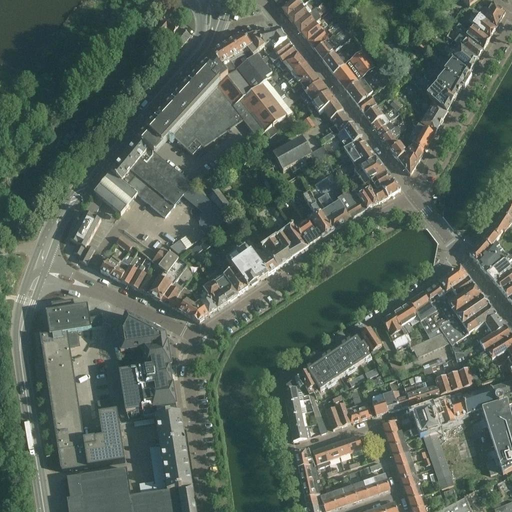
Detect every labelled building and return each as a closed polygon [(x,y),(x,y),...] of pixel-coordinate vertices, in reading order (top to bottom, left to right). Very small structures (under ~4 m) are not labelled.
[(281,10),(287,19),(301,7),(298,3),(301,0),(293,0),(291,2),(281,10)] [(459,0),(459,1),(456,4),(460,0),(469,9),(479,0),(459,0)] [(480,16),(479,17),(496,30),(505,14),(492,3),(488,12),(484,9),(480,16)] [(301,7),(287,19),(294,27),(313,12),(314,12),(311,8),(305,12),(301,7)] [(313,12),(294,27),(301,36),(319,22),(320,21),(316,10),(314,12),(313,12)] [(470,25),(470,26),(490,41),(490,40),(496,30),(479,17),(476,21),(472,26),(470,25)] [(170,40),(172,42),(178,35),(175,33),(179,28),(178,28),(166,18),(151,38),(157,43),(160,39),(167,44),(170,40)] [(319,22),(301,36),(308,44),(327,28),(325,26),(323,27),(319,22)] [(456,29),(462,34),(483,51),(484,51),(490,41),(470,26),(465,32),(462,29),(463,29),(459,26),(456,29)] [(172,42),(172,43),(180,50),(181,50),(182,49),(181,49),(184,46),(185,46),(184,45),(187,42),(187,43),(188,42),(187,41),(190,38),(190,39),(191,38),(182,30),(182,31),(179,28),(175,33),(178,35),(172,42)] [(327,28),(308,44),(314,53),(324,44),(325,45),(329,42),(324,37),(330,32),(327,28)] [(277,32),(257,37),(265,48),(271,47),(275,52),(287,42),(279,33),(277,32)] [(462,34),(454,43),(461,47),(460,48),(461,49),(477,61),(483,51),(462,34)] [(244,40),(242,38),(256,55),(260,59),(257,56),(257,54),(263,50),(265,48),(257,37),(244,40)] [(212,56),(214,58),(219,69),(227,79),(219,85),(216,88),(240,119),(244,124),(254,137),(257,141),(265,135),(269,141),(278,134),(273,128),(286,117),(288,119),(293,115),(288,109),(295,103),(286,99),(283,102),(273,89),(266,79),(272,75),(260,59),(256,55),(242,38),(212,56)] [(324,44),(314,53),(323,63),(333,55),(332,55),(340,48),(333,39),(329,42),(325,45),(324,44)] [(275,52),(268,57),(272,64),(278,59),(283,66),(297,55),(287,42),(275,52)] [(333,55),(323,63),(333,77),(350,64),(344,56),(338,61),(333,55),(340,49),(340,48),(332,55),(333,55)] [(450,60),(449,60),(469,75),(474,68),(473,68),(477,62),(477,61),(461,49),(460,48),(457,52),(454,49),(447,58),(450,60)] [(353,61),(350,64),(333,77),(336,80),(346,93),(373,71),(374,70),(359,50),(351,57),(353,61)] [(297,55),(283,66),(279,69),(282,73),(287,70),(291,75),(305,65),(297,55)] [(240,119),(216,88),(219,85),(227,79),(219,69),(214,58),(207,65),(192,82),(142,137),(140,139),(138,141),(154,154),(156,151),(170,136),(193,157),(201,148),(209,142),(211,146),(244,124),(240,119)] [(433,63),(442,71),(443,71),(463,88),(470,76),(469,75),(449,60),(444,67),(436,59),(433,63)] [(291,90),(291,91),(312,74),(305,65),(291,75),(294,79),(289,85),(292,89),(291,90)] [(373,71),(346,93),(352,100),(368,88),(362,80),(373,71)] [(434,81),(456,100),(463,88),(443,71),(442,71),(443,72),(437,78),(440,80),(437,84),(434,81)] [(312,74),(291,91),(294,94),(301,88),(306,94),(304,95),(305,95),(300,98),(301,100),(320,84),(312,74)] [(446,115),(456,100),(434,81),(427,89),(431,93),(427,97),(434,104),(446,115)] [(386,86),(391,93),(395,90),(389,83),(386,86)] [(320,84),(301,100),(308,108),(311,105),(328,94),(320,84)] [(368,88),(352,100),(358,108),(368,100),(367,98),(373,93),(368,88)] [(310,120),(311,121),(318,117),(323,113),(336,104),(328,94),(311,105),(314,109),(311,112),(313,115),(311,116),(310,120)] [(368,100),(358,108),(364,117),(375,108),(375,109),(376,108),(369,99),(368,100)] [(390,106),(397,113),(402,108),(394,101),(390,106)] [(336,104),(323,113),(330,122),(343,114),(336,104)] [(446,115),(434,104),(420,126),(435,135),(447,115),(446,115)] [(375,108),(364,117),(371,127),(383,118),(376,108),(375,109),(375,108)] [(330,122),(334,128),(347,119),(343,114),(330,122)] [(316,127),(311,121),(310,120),(311,116),(303,122),(309,130),(315,127),(316,127)] [(318,117),(311,121),(316,127),(322,123),(318,117)] [(383,118),(371,127),(376,133),(389,123),(384,117),(383,118)] [(332,134),(319,143),(321,146),(338,137),(340,136),(352,127),(347,119),(334,128),(330,130),(332,134)] [(389,123),(376,133),(381,140),(393,130),(389,123)] [(411,144),(413,147),(414,147),(422,157),(434,137),(414,124),(413,126),(417,129),(416,132),(414,131),(413,134),(416,135),(411,144)] [(340,136),(338,137),(346,149),(343,151),(362,140),(352,127),(340,136)] [(393,130),(381,140),(391,152),(399,145),(395,140),(398,137),(405,131),(404,128),(396,134),(393,130)] [(362,140),(343,151),(350,161),(352,160),(355,164),(361,161),(354,150),(364,143),(362,140)] [(154,154),(138,141),(112,173),(111,175),(94,195),(95,196),(120,217),(137,197),(165,219),(182,198),(202,214),(199,218),(202,232),(205,236),(227,221),(197,191),(192,186),(154,154)] [(283,175),(312,159),(303,142),(273,158),(283,175)] [(352,160),(350,161),(353,165),(356,170),(375,159),(364,143),(354,150),(361,161),(355,164),(352,160)] [(399,145),(391,152),(397,161),(406,154),(399,145)] [(413,147),(406,154),(397,161),(410,178),(422,157),(414,147),(413,147)] [(322,149),(313,154),(320,164),(328,159),(322,149)] [(354,172),(359,179),(361,177),(366,186),(368,185),(387,174),(380,166),(375,159),(356,170),(356,171),(357,171),(354,172)] [(387,174),(368,185),(374,194),(393,183),(387,174)] [(393,183),(374,194),(372,196),(379,206),(388,200),(393,197),(400,193),(393,183)] [(366,186),(361,189),(373,209),(379,206),(372,196),(374,194),(368,185),(366,186)] [(360,188),(354,192),(366,213),(373,209),(361,189),(360,188)] [(219,213),(229,205),(218,189),(207,197),(219,213)] [(352,191),(338,201),(351,222),(366,213),(354,192),(353,191),(352,192),(352,191)] [(310,222),(310,223),(322,241),(332,234),(317,210),(316,207),(310,195),(303,198),(310,210),(313,214),(306,218),(310,222)] [(321,215),(317,210),(332,234),(351,222),(338,201),(337,201),(339,203),(334,206),(327,195),(318,201),(325,212),(321,215)] [(95,196),(85,214),(94,218),(103,203),(95,196)] [(490,233),(488,237),(495,244),(496,243),(498,241),(503,233),(505,235),(511,225),(511,210),(506,207),(501,216),(490,233)] [(87,248),(101,222),(85,214),(70,242),(78,246),(74,254),(81,259),(79,263),(87,267),(95,252),(87,248)] [(310,223),(296,232),(308,250),(322,241),(310,223)] [(270,231),(276,239),(291,262),(308,250),(296,232),(293,228),(280,237),(278,234),(274,228),(270,231)] [(486,235),(478,246),(487,253),(495,244),(488,237),(486,235)] [(128,253),(133,248),(120,239),(116,245),(128,253)] [(262,250),(265,253),(278,271),(291,262),(276,239),(264,248),(261,243),(256,246),(259,251),(262,250)] [(170,249),(178,256),(186,250),(180,241),(170,249)] [(496,243),(495,244),(487,253),(477,265),(486,277),(509,258),(496,243)] [(469,257),(477,265),(487,253),(478,246),(476,248),(469,257)] [(235,272),(234,272),(248,291),(268,277),(252,256),(251,254),(251,255),(245,247),(226,261),(235,272)] [(155,285),(148,298),(160,304),(171,289),(187,269),(187,268),(175,259),(175,258),(174,257),(169,254),(169,255),(163,250),(152,263),(162,271),(165,273),(155,285)] [(257,252),(252,256),(268,277),(278,271),(265,253),(262,254),(257,252)] [(509,258),(486,277),(494,285),(511,271),(511,261),(509,258)] [(100,273),(110,278),(121,264),(113,259),(110,264),(108,263),(100,273)] [(124,260),(121,264),(110,278),(120,283),(129,268),(132,263),(129,261),(128,263),(124,260)] [(129,268),(120,283),(129,288),(140,269),(138,268),(136,272),(133,270),(137,262),(134,260),(132,263),(129,268)] [(140,269),(129,288),(138,293),(147,277),(146,277),(149,273),(146,271),(143,275),(140,274),(142,270),(140,269)] [(171,289),(160,304),(171,309),(181,294),(184,290),(184,291),(193,278),(187,269),(171,289)] [(460,269),(439,284),(446,295),(451,291),(467,280),(460,269)] [(147,277),(138,293),(148,298),(155,285),(165,273),(162,271),(157,277),(155,281),(147,277)] [(511,271),(494,285),(502,294),(511,286),(511,271)] [(234,272),(224,279),(225,281),(238,298),(248,291),(234,272)] [(222,283),(216,287),(216,288),(228,305),(238,298),(225,281),(224,279),(222,276),(219,278),(222,283)] [(449,299),(447,300),(450,304),(473,288),(468,279),(467,280),(451,291),(455,297),(450,301),(449,299)] [(202,288),(204,291),(206,294),(218,311),(228,305),(216,288),(216,287),(212,281),(202,288)] [(439,284),(425,294),(428,298),(426,299),(427,303),(426,303),(428,307),(444,296),(446,295),(439,284)] [(511,286),(502,294),(507,301),(511,298),(511,286)] [(450,304),(420,324),(429,341),(442,336),(438,329),(482,300),(473,288),(450,304)] [(181,294),(171,309),(179,314),(179,313),(192,295),(184,291),(184,290),(181,294)] [(198,295),(194,298),(199,305),(209,318),(218,311),(206,294),(200,298),(198,295)] [(425,294),(410,304),(417,318),(420,324),(450,304),(447,300),(444,296),(428,307),(426,303),(427,303),(426,299),(428,298),(425,294)] [(179,313),(179,314),(198,325),(209,318),(199,305),(197,307),(196,308),(187,303),(192,295),(179,313)] [(438,329),(442,336),(444,339),(489,308),(488,308),(482,300),(438,329)] [(57,447),(61,471),(62,474),(125,464),(117,412),(98,415),(102,439),(84,442),(70,349),(75,348),(74,343),(78,343),(77,333),(100,329),(103,325),(101,318),(90,320),(87,307),(74,309),(73,302),(51,305),(53,312),(46,313),(49,336),(41,337),(40,336),(42,353),(46,376),(44,377),(45,384),(47,384),(48,392),(47,393),(48,400),(50,399),(51,408),(49,408),(50,415),(52,415),(57,447)] [(410,304),(392,316),(404,338),(408,345),(410,350),(417,347),(414,341),(408,344),(404,337),(413,333),(408,324),(417,318),(410,304)] [(489,308),(444,339),(448,346),(449,345),(451,348),(456,345),(485,325),(496,317),(489,308)] [(381,322),(392,343),(396,350),(403,366),(448,346),(444,339),(442,336),(429,341),(417,347),(410,350),(408,345),(404,338),(392,316),(381,322)] [(145,370),(119,374),(126,415),(129,422),(155,418),(154,415),(175,412),(174,407),(177,407),(173,386),(172,386),(171,374),(170,368),(172,368),(168,344),(167,344),(166,337),(145,326),(126,317),(118,334),(121,355),(138,353),(142,352),(145,370)] [(475,340),(477,342),(479,346),(480,347),(505,329),(496,317),(485,325),(490,333),(482,338),(481,336),(475,340)] [(454,355),(457,368),(461,367),(467,364),(480,358),(485,356),(485,355),(511,338),(505,329),(480,347),(479,346),(467,352),(463,355),(462,355),(454,355)] [(370,331),(361,336),(372,353),(371,354),(374,359),(380,356),(377,351),(381,348),(377,342),(378,341),(375,337),(374,337),(370,331)] [(485,356),(480,358),(481,362),(489,358),(492,362),(490,363),(495,360),(499,366),(507,361),(503,355),(503,354),(511,349),(511,338),(485,355),(485,356)] [(357,339),(306,373),(314,389),(316,388),(320,393),(370,359),(366,353),(368,352),(363,345),(361,346),(357,339)] [(465,348),(467,352),(479,346),(477,342),(465,348)] [(456,345),(451,348),(454,355),(462,355),(463,355),(456,345)] [(503,355),(507,361),(508,363),(511,360),(511,349),(503,354),(503,355)] [(495,360),(490,363),(494,369),(496,368),(500,374),(508,370),(511,377),(511,367),(511,368),(508,363),(507,361),(499,366),(495,360)] [(463,372),(457,374),(463,390),(474,386),(467,364),(461,367),(463,372)] [(368,381),(378,376),(375,370),(365,376),(368,381)] [(384,373),(387,380),(395,376),(391,370),(384,373)] [(452,376),(446,378),(451,394),(463,390),(457,374),(456,374),(455,372),(451,374),(452,376)] [(306,373),(300,378),(305,388),(309,396),(308,397),(309,397),(314,396),(315,399),(319,397),(314,389),(306,373)] [(352,389),(365,382),(363,377),(349,383),(352,389)] [(295,381),(294,382),(298,388),(301,391),(305,388),(300,378),(295,381)] [(446,378),(435,381),(440,398),(451,394),(446,378)] [(436,387),(426,390),(430,402),(440,399),(440,398),(435,381),(434,381),(436,387)] [(294,382),(287,387),(288,391),(283,392),(286,406),(299,403),(303,403),(301,394),(302,394),(298,388),(294,382)] [(511,382),(449,403),(455,420),(472,415),(475,422),(485,419),(482,411),(506,403),(507,403),(506,398),(511,395),(511,382)] [(404,390),(406,396),(406,397),(410,408),(420,405),(417,393),(415,388),(415,387),(404,390)] [(419,387),(415,388),(417,393),(420,405),(430,402),(426,390),(421,392),(419,387)] [(393,394),(393,395),(394,394),(399,411),(410,408),(406,397),(406,396),(406,397),(404,397),(405,399),(400,401),(398,393),(393,394)] [(393,394),(387,396),(383,397),(389,414),(389,415),(399,411),(394,394),(393,395),(393,394)] [(372,400),(374,405),(372,405),(376,418),(389,414),(383,397),(382,395),(373,398),(372,400)] [(353,401),(355,408),(356,413),(357,413),(361,423),(372,419),(366,404),(362,406),(359,399),(353,401)] [(299,403),(286,406),(288,419),(302,416),(299,403)] [(455,420),(449,403),(415,415),(441,492),(454,488),(437,439),(444,437),(441,429),(456,424),(455,420)] [(506,403),(482,411),(485,419),(494,447),(511,441),(511,424),(510,418),(507,408),(506,403)] [(344,406),(336,410),(343,429),(350,426),(346,412),(344,406)] [(355,408),(346,412),(350,426),(351,426),(361,423),(357,413),(356,413),(355,408)] [(343,429),(336,410),(326,414),(333,433),(336,431),(343,429)] [(153,486),(154,495),(192,489),(180,414),(155,418),(158,440),(154,441),(155,446),(160,446),(166,485),(153,486)] [(302,416),(288,419),(290,432),(304,429),(302,416)] [(401,427),(415,422),(414,418),(400,422),(401,427)] [(315,420),(321,437),(327,434),(321,419),(315,420)] [(382,428),(386,439),(401,434),(398,423),(394,424),(382,428)] [(413,437),(419,435),(417,428),(410,430),(413,437)] [(304,429),(290,432),(293,444),(307,442),(304,429)] [(401,434),(386,439),(390,450),(405,444),(401,434)] [(358,439),(346,443),(351,456),(362,452),(358,439)] [(498,460),(486,464),(490,477),(502,473),(503,476),(511,471),(511,441),(494,447),(498,460)] [(346,443),(335,447),(339,459),(351,456),(346,443)] [(405,444),(390,450),(393,460),(409,455),(405,444)] [(335,447),(324,451),(328,463),(339,459),(335,447)] [(324,451),(313,455),(318,471),(329,467),(328,463),(324,451)] [(308,452),(295,456),(298,471),(306,469),(312,468),(313,467),(314,470),(315,470),(316,470),(316,469),(315,470),(309,453),(309,452),(308,452)] [(409,455),(393,460),(397,471),(412,465),(409,455)] [(412,465),(397,471),(401,481),(416,476),(412,465)] [(306,469),(298,471),(300,481),(314,478),(312,468),(306,469)] [(89,476),(63,480),(63,481),(68,511),(195,511),(193,495),(192,489),(154,495),(131,498),(127,470),(126,471),(89,477),(89,476)] [(416,476),(401,481),(405,492),(420,487),(416,476)] [(385,477),(374,480),(379,496),(390,492),(385,477)] [(314,478),(300,481),(303,491),(317,488),(314,478)] [(374,480),(363,484),(368,499),(379,496),(374,480)] [(363,484),(352,488),(358,503),(368,499),(363,484)] [(420,487),(405,492),(408,502),(423,497),(420,487)] [(317,488),(303,491),(305,501),(319,497),(317,488)] [(321,499),(320,499),(322,507),(323,511),(331,511),(336,510),(331,495),(329,488),(325,489),(327,496),(321,499)] [(352,488),(342,491),(347,507),(358,503),(352,488)] [(453,490),(443,494),(446,501),(455,498),(453,490)] [(342,491),(331,495),(336,510),(347,507),(342,491)] [(319,497),(305,501),(307,511),(322,507),(320,499),(319,497)] [(423,497),(408,502),(411,511),(415,511),(427,508),(423,497)] [(477,498),(465,503),(469,511),(483,511),(481,507),(477,498)] [(469,511),(465,503),(464,500),(441,511),(469,511)] [(495,511),(507,511),(505,507),(501,508),(498,502),(492,505),(495,511)]
